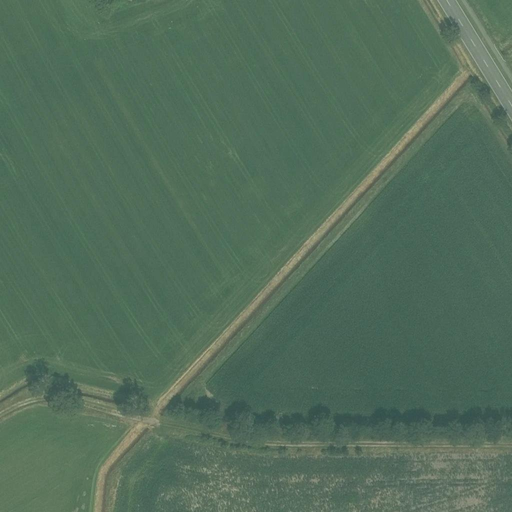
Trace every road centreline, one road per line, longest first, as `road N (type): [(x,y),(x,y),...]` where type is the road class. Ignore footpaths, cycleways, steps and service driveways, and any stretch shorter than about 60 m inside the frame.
road 1 (track): [(511,445),(250,441),(41,403),(0,416)]
road 2 (primary): [(443,0),(511,110)]
